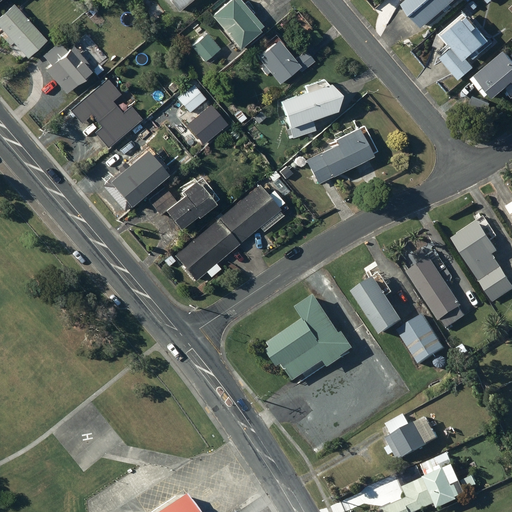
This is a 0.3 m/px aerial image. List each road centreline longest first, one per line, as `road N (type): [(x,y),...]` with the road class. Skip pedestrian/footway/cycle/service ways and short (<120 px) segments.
road 1 (residential): [(181,342),(344,230),(472,173)]
road 2 (secondary): [(0,128),(181,342)]
road 3 (residential): [(472,173),(326,0)]
road 4 (secondary): [(181,342),(297,511)]
